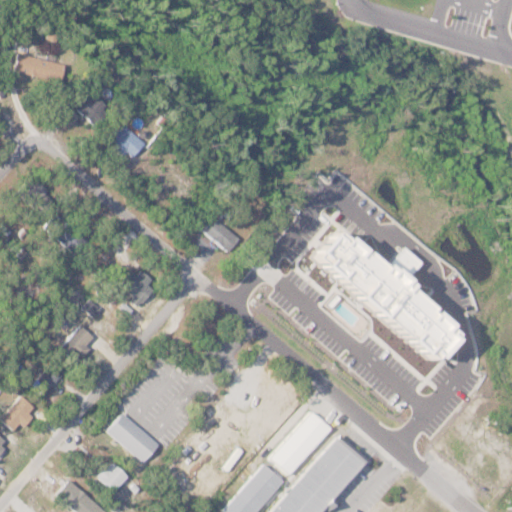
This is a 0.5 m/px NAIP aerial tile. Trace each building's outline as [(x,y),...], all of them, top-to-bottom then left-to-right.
[(8,72),(55,83),(59,65),(12,54),(8,72)] [(67,108),(89,127),(104,111),(82,92),(67,108)] [(138,144),(115,124),(102,138),(126,158),(138,144)] [(50,199),(24,179),(13,194),(39,213),(50,199)] [(67,254),(80,241),(53,214),(40,227),(67,254)] [(196,230),(221,253),(233,240),(208,217),(196,230)] [(312,230),(296,248),(299,251),(297,253),(305,260),(302,263),(317,277),(319,274),(322,277),(322,278),(338,292),(336,294),(361,316),(363,313),(387,335),(389,336),(388,338),(404,352),(406,350),(414,357),(436,331),(427,324),(429,321),(414,308),(412,306),(388,285),(390,283),(392,280),(410,260),(393,245),(374,267),(370,263),(365,259),(363,262),(346,248),(343,246),(327,232),(322,239),(312,230)] [(262,258),(254,251),(231,277),(239,284),(262,258)] [(113,287),(134,305),(151,286),(134,272),(130,276),(126,273),(113,287)] [(316,301),(309,295),(291,319),(299,325),(316,301)] [(335,317),(328,311),(308,335),(315,341),(335,317)] [(87,338),(73,326),(54,348),(72,364),(83,350),(79,347),(87,338)] [(55,378),(43,368),(26,387),(38,397),(55,378)] [(0,425),(10,434),(30,410),(14,397),(0,413),(0,425)] [(305,410),(325,427),(286,473),(266,457),(305,410)] [(101,432),(137,463),(153,445),(117,414),(101,432)] [(264,511),(319,511),(364,460),(333,432),(264,511)] [(259,462),(279,479),(250,511),(222,511),(219,509),(259,462)]
